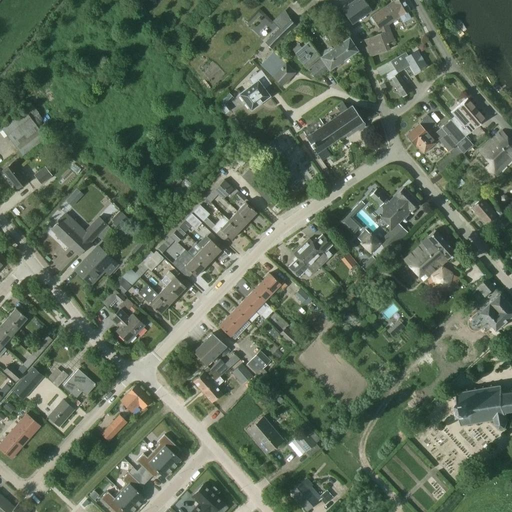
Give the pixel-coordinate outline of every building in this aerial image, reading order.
[(340,9),(346,17),(350,23),(370,10),(362,0),(354,0),(349,3),(340,9)] [(409,19),(406,13),(410,11),(402,0),(395,0),(394,1),(371,17),(371,18),(369,19),(373,24),(374,23),(380,31),(381,30),(382,34),(380,34),(362,41),(369,58),(389,50),(390,50),(388,44),(394,42),(388,25),(399,18),(402,23),(409,19)] [(286,35),(279,28),(265,42),(272,49),(286,35)] [(309,41),(301,48),(298,44),(292,50),(295,53),(306,69),(319,57),(320,59),(308,70),(316,79),(357,50),(349,37),(320,57),(309,41)] [(282,85),(294,72),(286,64),(286,63),(274,51),(260,65),(273,77),(273,76),(282,85)] [(396,57),(390,61),(397,73),(409,66),(414,74),(425,67),(416,51),(408,56),(405,52),(396,57)] [(397,75),(396,73),(397,73),(394,69),(385,75),(389,80),(391,79),(402,97),(409,92),(397,75)] [(252,84),(239,94),(251,110),(269,96),(264,89),(271,84),(261,70),(249,79),(252,84)] [(217,103),(225,113),(230,109),(227,104),(233,97),(228,92),(217,103)] [(468,98),(451,112),(455,117),(451,121),(460,131),(465,136),(485,118),(468,98)] [(341,136),(343,139),(346,137),(348,135),(349,136),(355,132),(354,131),(357,130),(360,130),(363,128),(364,124),(351,105),(346,109),(341,102),(335,107),(340,113),(335,117),(334,116),(332,117),(333,118),(331,119),(330,117),(326,120),(327,122),(324,124),(323,123),(322,124),(322,125),(316,129),(316,128),(315,129),(309,134),(309,133),(308,134),(306,136),(304,136),(304,138),(305,138),(309,143),(308,143),(309,144),(311,146),(310,147),(311,148),(312,147),(315,152),(315,154),(316,154),(316,153),(322,161),(330,156),(324,147),(326,146),(326,147),(328,146),(327,145),(333,141),(334,142),(335,141),(334,140),(340,136),(341,137),(342,137),(341,136)] [(45,137),(42,134),(49,129),(45,123),(45,122),(32,105),(25,111),(24,110),(1,129),(22,156),(45,137)] [(427,133),(436,125),(428,115),(421,120),(423,122),(407,135),(408,136),(408,139),(410,141),(412,141),(415,145),(416,145),(424,154),(436,143),(427,133)] [(449,166),(449,167),(450,166),(473,145),(465,136),(460,131),(451,120),(441,128),(441,127),(433,134),(439,140),(442,143),(440,144),(442,147),(444,145),(451,154),(436,167),(441,173),(449,166)] [(494,177),(511,160),(511,141),(503,131),(480,152),(491,163),(486,168),(494,177)] [(248,160),(243,155),(236,162),(241,167),(244,164),(248,160)] [(17,188),(27,181),(18,170),(21,167),(16,160),(3,171),(17,188)] [(41,184),(52,176),(45,166),(34,175),(41,184)] [(245,181),(254,171),(250,168),(249,169),(241,177),(245,181)] [(257,176),(258,175),(254,171),(245,181),(249,184),(257,176)] [(249,184),(253,188),(261,180),(257,176),(249,184)] [(233,188),(224,180),(214,190),(223,199),(233,188)] [(253,188),(257,192),(265,184),(261,180),(253,188)] [(257,192),(260,195),(268,187),(265,184),(257,192)] [(268,187),(260,195),(264,199),(273,190),(269,186),(268,187)] [(390,202),(389,201),(387,199),(377,189),(370,196),(380,206),(381,206),(382,208),(393,220),(387,226),(391,231),(379,243),(366,230),(358,238),(380,260),(407,232),(398,223),(419,202),(404,188),(390,202)] [(72,206),(83,194),(77,189),(66,200),(72,206)] [(273,190),(264,199),(268,203),(277,194),(273,190)] [(215,197),(211,193),(205,199),(210,203),(215,197)] [(485,224),(496,215),(482,199),(471,207),(485,224)] [(340,222),(354,235),(361,227),(351,218),(364,204),(360,200),(340,222)] [(237,212),(248,222),(256,213),(245,203),(237,212)] [(209,214),(199,205),(192,212),(203,222),(209,214)] [(119,230),(129,220),(122,212),(112,223),(119,230)] [(248,222),(237,212),(229,220),(228,220),(240,231),(248,222)] [(59,239),(69,247),(78,256),(107,225),(98,216),(85,231),(66,213),(51,229),(60,238),(59,239)] [(201,223),(191,214),(185,220),(178,227),(184,233),(191,226),(195,229),(201,223)] [(224,242),(224,241),(227,238),(231,241),(240,231),(228,220),(229,220),(224,216),(211,230),(224,242)] [(107,225),(97,236),(105,243),(115,233),(107,225)] [(185,234),(184,233),(178,227),(170,236),(175,240),(174,241),(177,243),(185,234)] [(447,260),(456,252),(435,230),(421,242),(423,244),(404,259),(421,277),(425,274),(427,277),(447,260)] [(307,240),(301,246),(315,260),(315,261),(320,266),(327,259),(332,255),(325,249),(331,244),(328,240),(322,234),(315,240),(313,243),(311,240),(309,239),(307,240)] [(166,249),(174,241),(175,240),(170,236),(161,245),(166,249)] [(209,240),(201,248),(201,249),(213,259),(221,251),(209,240)] [(195,243),(191,247),(187,252),(193,257),(204,268),(213,259),(201,249),(201,248),(195,243)] [(109,275),(118,265),(98,246),(75,270),(90,284),(103,270),(109,275)] [(297,258),(289,266),(290,267),(297,275),(298,275),(302,271),(306,275),(308,277),(312,274),(320,266),(315,261),(315,260),(301,246),(293,253),(297,258)] [(151,271),(163,258),(156,251),(143,264),(151,271)] [(181,258),(184,262),(191,256),(187,252),(181,258)] [(196,277),(204,268),(193,257),(184,266),(196,277)] [(370,269),(364,263),(360,266),(366,272),(370,269)] [(453,273),(441,265),(429,275),(430,277),(426,280),(431,290),(436,293),(451,292),(456,288),(459,277),(453,275),(453,273)] [(145,272),(140,267),(135,273),(140,277),(145,272)] [(116,282),(118,283),(116,285),(124,293),(140,277),(135,273),(129,268),(116,282)] [(185,288),(174,277),(175,277),(169,272),(165,276),(171,281),(166,286),(177,296),(185,288)] [(269,273),(261,282),(272,293),(280,284),(280,283),(272,276),(269,273)] [(496,287),(488,278),(477,288),(485,297),(496,287)] [(272,293),(261,282),(252,291),(263,302),(263,301),(272,293)] [(116,285),(101,301),(107,308),(109,306),(111,307),(118,300),(120,303),(121,304),(121,303),(125,300),(124,299),(124,298),(123,298),(125,296),(123,294),(124,293),(116,285)] [(158,294),(169,305),(177,296),(166,286),(158,294)] [(308,297),(300,289),(294,295),(302,303),(308,297)] [(144,299),(149,304),(160,315),(169,305),(158,294),(158,295),(153,290),(144,299)] [(269,307),(263,301),(263,302),(252,291),(244,300),(255,310),(255,311),(260,316),(269,307)] [(498,330),(511,316),(511,305),(501,294),(481,312),(498,330)] [(236,308),(247,319),(255,311),(255,310),(244,300),(236,308)] [(7,317),(18,327),(27,318),(15,308),(7,317)] [(227,317),(238,328),(247,319),(236,308),(227,317)] [(326,312),(333,319),(337,316),(330,308),(326,312)] [(133,335),(143,324),(132,314),(129,318),(120,310),(111,319),(121,327),(116,332),(127,342),(129,340),(131,342),(136,337),(133,335)] [(18,327),(7,317),(0,325),(0,327),(10,336),(18,327)] [(238,328),(227,317),(219,326),(230,337),(238,328)] [(393,337),(405,327),(399,320),(387,331),(393,337)] [(279,334),(292,346),(301,336),(291,326),(287,330),(285,327),(279,334)] [(10,336),(0,327),(0,344),(2,346),(10,336)] [(212,334),(193,352),(207,365),(226,346),(212,334)] [(52,340),(47,336),(39,345),(44,349),(52,340)] [(31,354),(36,359),(44,349),(39,345),(31,354)] [(270,361),(260,350),(246,364),(257,374),(270,361)] [(22,364),(27,368),(36,359),(31,354),(22,364)] [(207,367),(192,381),(202,392),(212,382),(218,377),(228,369),(224,365),(219,359),(209,369),(207,367)] [(252,375),(241,363),(231,373),(242,385),(252,375)] [(3,371),(15,382),(27,368),(22,364),(17,371),(9,364),(3,371)] [(33,368),(13,391),(23,400),(27,395),(26,395),(43,377),(33,368)] [(57,387),(68,375),(63,371),(61,373),(56,368),(48,377),(53,382),(52,383),(57,387)] [(86,395),(95,385),(78,369),(63,386),(76,397),(82,391),(86,395)] [(10,388),(12,386),(8,382),(6,385),(6,384),(0,389),(0,398),(1,399),(2,398),(2,397),(10,388)] [(212,382),(202,392),(211,402),(222,393),(216,386),(212,382)] [(493,423),(494,424),(495,423),(498,426),(497,428),(499,429),(500,427),(504,426),(505,428),(506,427),(505,425),(507,421),(509,420),(508,419),(507,419),(506,413),(507,413),(506,412),(507,412),(507,410),(511,408),(511,387),(511,390),(504,391),(503,389),(502,389),(501,385),(502,384),(501,383),(499,385),(493,386),(492,384),(491,384),(491,386),(485,387),(484,385),(483,385),(483,387),(477,389),(476,387),(475,387),(475,389),(469,390),(469,388),(467,388),(467,390),(458,392),(456,390),(455,392),(456,394),(457,397),(456,399),(455,400),(456,401),(458,403),(459,416),(457,417),(458,418),(460,418),(461,424),(460,425),(462,426),(462,425),(472,423),(472,425),(474,424),(473,423),(480,421),(480,423),(482,423),(482,421),(488,420),(488,422),(490,422),(489,420),(494,419),(495,422),(493,423)] [(150,400),(135,385),(120,400),(132,412),(139,405),(142,408),(150,400)] [(63,400),(48,417),(59,426),(73,409),(63,400)] [(17,425),(30,437),(40,426),(26,414),(17,425)] [(119,415),(109,425),(117,432),(126,422),(119,415)] [(266,454),(283,440),(263,417),(247,431),(266,454)] [(305,431),(295,441),(304,452),(305,452),(313,445),(318,441),(320,439),(304,421),(300,425),(305,431)] [(7,436),(21,448),(30,437),(17,425),(7,436)] [(159,444),(153,451),(172,469),(180,460),(175,455),(180,450),(164,435),(157,442),(159,444)] [(21,448),(7,436),(0,443),(0,449),(11,459),(21,448)] [(143,453),(136,461),(154,478),(159,473),(164,477),(172,469),(153,451),(147,457),(143,453)] [(125,484),(119,491),(120,492),(121,492),(136,506),(144,498),(139,493),(144,488),(128,472),(121,480),(125,484)] [(307,511),(318,501),(308,489),(313,485),(307,478),(291,492),(307,511)] [(199,503),(190,511),(213,511),(223,502),(216,495),(219,492),(212,486),(209,489),(203,484),(191,496),(199,503)] [(333,497),(326,490),(318,497),(325,504),(333,497)] [(107,491),(100,499),(114,511),(121,511),(123,510),(124,511),(130,511),(136,506),(121,492),(120,492),(115,498),(107,491)] [(5,499),(0,504),(0,511),(11,511),(15,507),(5,499)] [(15,507),(11,511),(28,511),(29,511),(19,502),(15,507)]
